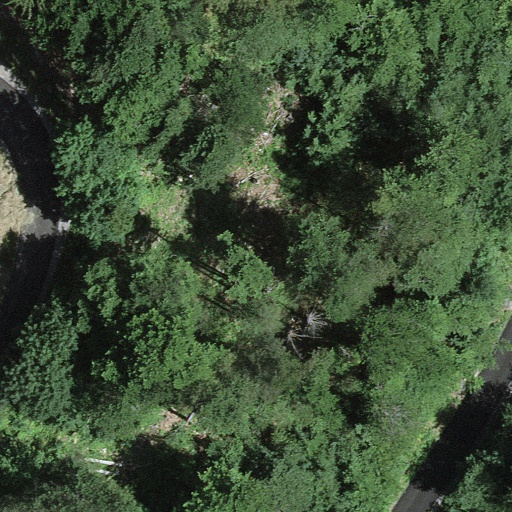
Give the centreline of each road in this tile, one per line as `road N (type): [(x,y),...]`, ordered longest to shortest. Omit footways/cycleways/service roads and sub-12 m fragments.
road 1 (track): [(0,97),(25,112),(45,187),(0,300)]
road 2 (track): [(413,511),(511,338)]
